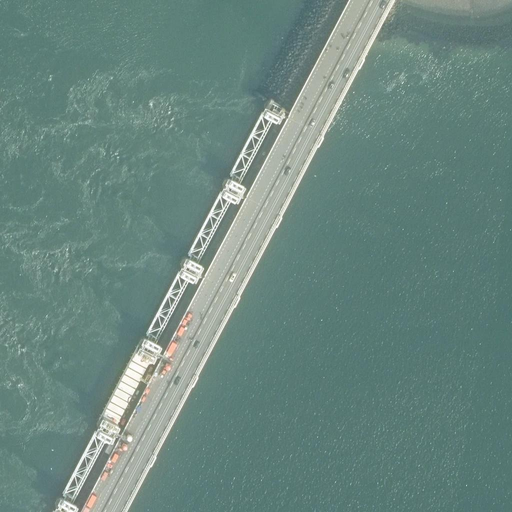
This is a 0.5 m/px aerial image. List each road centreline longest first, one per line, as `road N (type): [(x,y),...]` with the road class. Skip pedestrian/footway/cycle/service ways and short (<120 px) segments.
road 1 (unclassified): [(87,511),(356,0)]
road 2 (primary): [(108,511),(377,0)]
